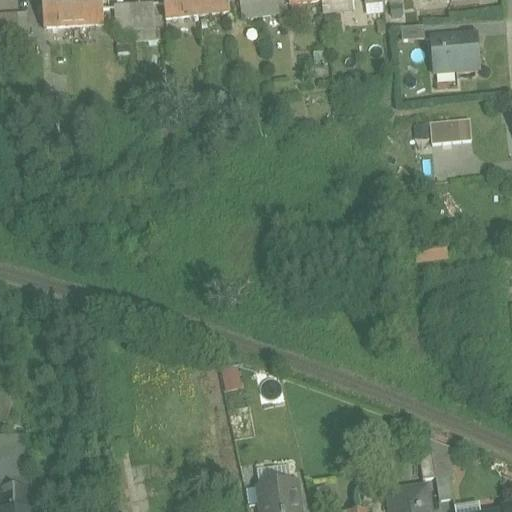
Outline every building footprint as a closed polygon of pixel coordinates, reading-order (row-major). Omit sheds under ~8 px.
[(102,0),(42,0),(44,31),(104,28),(102,0)] [(227,0),(163,0),(166,23),(230,16),(227,0)] [(277,0),(239,0),(242,22),(280,17),(277,0)] [(353,0),(288,0),(289,9),(353,2),(353,0)] [(154,7),(114,9),(117,36),(156,34),(154,7)] [(19,16),(0,16),(0,37),(30,37),(29,16),(19,16)] [(425,30),(401,32),(402,45),(425,43),(425,30)] [(457,41),(446,42),(446,41),(431,42),(434,78),(480,74),(477,38),(457,40),(457,41)] [(470,123),(430,127),(432,147),(472,144),(470,123)] [(452,262),(451,250),(418,253),(419,264),(452,262)] [(242,372),(227,373),(228,393),(243,392),(242,372)] [(27,439),(0,439),(0,511),(35,511),(36,511),(30,511),(27,439)] [(450,451),(430,443),(432,455),(436,481),(449,479),(449,480),(455,479),(450,451)] [(432,455),(419,458),(423,483),(436,481),(432,455)] [(449,479),(436,481),(440,505),(453,503),(449,480),(449,479)] [(296,511),(293,486),(259,490),(262,509),(265,509),(265,511),(296,511)] [(429,511),(426,491),(395,496),(397,509),(391,510),(391,511),(429,511)] [(387,511),(386,503),(369,505),(369,511),(387,511)]
